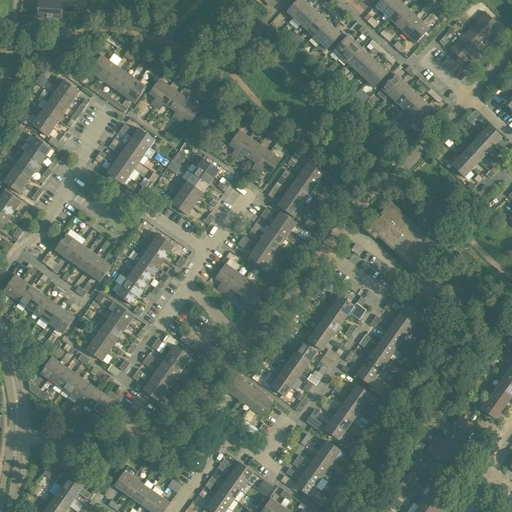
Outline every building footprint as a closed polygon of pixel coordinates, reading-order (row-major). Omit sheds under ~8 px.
[(114,0),(114,5),(122,6),(121,15),(129,16),(130,0),(114,0)] [(296,0),(286,12),(293,19),(307,4),(302,0),(296,0)] [(379,0),(374,6),(382,13),(393,0),(379,0)] [(398,0),(393,0),(382,13),(388,19),(402,4),(398,0)] [(54,1),(54,2),(39,1),(37,17),(46,18),(45,20),(54,20),(54,17),(61,18),(62,11),(74,12),(74,2),(54,1)] [(307,4),(293,19),(299,25),(313,10),(307,4)] [(402,4),(388,19),(395,25),(409,10),(402,4)] [(450,13),(444,8),(438,15),(443,20),(450,13)] [(313,10),(299,25),(306,31),(320,16),(313,10)] [(409,10),(395,25),(402,32),(416,16),(409,10)] [(484,12),(475,21),(494,39),(497,35),(492,30),(497,24),(484,12)] [(320,16),(306,31),(312,37),(326,22),(320,16)] [(416,16),(402,32),(408,38),(422,23),(416,16)] [(367,22),(370,25),(375,20),(371,17),(367,22)] [(378,24),(375,20),(370,25),(374,29),(378,24)] [(494,39),(475,21),(466,31),(480,43),(484,38),(490,43),(494,39)] [(326,22),(312,37),(319,43),(333,28),(326,22)] [(429,29),(422,23),(408,38),(415,44),(429,29)] [(340,35),(333,28),(319,43),(326,50),(340,35)] [(380,34),(383,38),(388,33),(384,29),(380,34)] [(480,43),(466,31),(458,40),(477,57),(480,53),(475,48),(480,43)] [(445,45),(453,36),(448,32),(440,40),(445,45)] [(392,36),(388,33),(383,38),(387,41),(392,36)] [(298,39),(292,34),(288,38),(294,44),(298,39)] [(333,51),(340,57),(354,42),(347,35),(336,47),(333,51)] [(368,44),(373,49),(377,44),(372,40),(368,44)] [(473,61),(477,57),(458,40),(449,49),(462,62),(467,56),(473,61)] [(354,42),(340,57),(346,64),(361,48),(354,42)] [(393,46),(397,50),(401,45),(397,42),(393,46)] [(382,49),(377,44),(373,49),(378,53),(382,49)] [(405,49),(401,45),(397,50),(400,53),(405,49)] [(361,48),(346,64),(353,70),(367,54),(361,48)] [(129,50),(126,54),(133,60),(136,56),(129,50)] [(382,56),(386,60),(390,57),(385,52),(382,56)] [(367,54),(353,70),(360,76),(374,60),(367,54)] [(89,73),(96,78),(108,61),(101,56),(99,58),(96,56),(93,60),(96,63),(89,73)] [(395,61),(390,57),(386,60),(391,65),(395,61)] [(374,60),(360,76),(366,82),(381,66),(374,60)] [(108,61),(96,78),(104,84),(116,66),(108,61)] [(116,66),(104,84),(111,89),(123,71),(116,66)] [(388,73),(381,66),(366,82),(373,88),(388,73)] [(123,71),(111,89),(119,94),(131,77),(123,71)] [(388,96),(402,81),(395,74),(381,89),(381,90),(377,94),(383,100),(388,96)] [(86,78),(82,75),(78,81),(82,84),(86,78)] [(40,76),(35,83),(37,84),(43,88),(47,82),(40,76)] [(131,77),(119,94),(126,99),(138,82),(131,77)] [(415,83),(420,88),(424,83),(419,78),(415,83)] [(63,80),(57,88),(74,100),(80,92),(63,80)] [(150,105),(155,108),(169,87),(159,80),(149,94),(155,99),(150,105)] [(402,81),(388,96),(394,102),(408,87),(402,81)] [(146,87),(138,82),(126,99),(122,105),(119,110),(124,113),(130,105),(128,104),(129,102),(134,105),(146,87)] [(429,88),(424,83),(420,88),(425,92),(429,88)] [(92,85),(89,89),(95,93),(98,89),(92,85)] [(169,109),(180,94),(169,87),(155,108),(159,111),(163,105),(169,109)] [(408,87),(394,102),(401,108),(415,93),(408,87)] [(52,95),(69,108),(74,100),(57,88),(52,95)] [(99,95),(104,99),(107,95),(102,91),(99,95)] [(429,95),(434,99),(437,95),(432,91),(429,95)] [(415,93),(401,108),(407,114),(422,99),(415,93)] [(175,122),(190,101),(180,94),(169,109),(175,113),(171,119),(175,122)] [(47,103),(64,115),(69,108),(52,95),(47,103)] [(112,99),(107,95),(104,99),(109,103),(112,99)] [(442,100),(437,95),(434,99),(439,104),(442,100)] [(422,99),(407,114),(414,121),(428,105),(422,99)] [(200,109),(190,101),(175,122),(179,126),(184,119),(190,124),(200,109)] [(41,110),(59,122),(64,115),(47,103),(41,110)] [(435,112),(428,105),(414,121),(421,127),(435,112)] [(12,117),(20,122),(27,111),(20,106),(12,117)] [(36,117),(53,130),(59,122),(41,110),(36,117)] [(48,138),(53,130),(36,117),(30,125),(48,138)] [(393,118),(388,123),(393,128),(398,123),(393,118)] [(488,125),(480,134),(494,146),(502,138),(488,125)] [(138,129),(132,137),(149,149),(155,141),(138,129)] [(230,156),(234,159),(249,138),(239,131),(229,145),(235,150),(230,156)] [(473,142),(486,154),(494,146),(480,134),(473,142)] [(35,137),(29,145),(46,157),(52,149),(35,137)] [(149,149),(132,137),(127,144),(144,156),(149,149)] [(249,160),(259,145),(249,138),(234,159),(239,163),(244,156),(249,160)] [(466,150),(479,162),(486,154),(473,142),(466,150)] [(283,147),(277,143),(273,148),(280,153),(283,147)] [(144,156),(127,144),(122,152),(139,164),(144,156)] [(24,153),(41,165),(46,157),(29,145),(24,153)] [(255,173),(270,152),(259,145),(249,160),(255,164),(251,170),(255,173)] [(458,158),(472,170),(479,162),(466,150),(458,158)] [(295,164),(296,164),(302,155),(297,151),(294,156),(290,160),(295,164)] [(139,164),(122,152),(117,159),(134,171),(139,164)] [(281,160),(270,152),(255,173),(260,177),(264,171),(270,175),(281,160)] [(19,160),(35,172),(41,165),(24,153),(19,160)] [(57,165),(61,159),(55,155),(52,155),(49,159),(53,162),(56,165),(57,165)] [(464,178),(472,170),(458,158),(451,166),(464,178)] [(134,171),(117,159),(112,166),(129,178),(134,171)] [(202,159),(197,167),(214,179),(219,172),(202,159)] [(13,168),(30,179),(35,172),(19,160),(13,168)] [(309,161),(303,169),(321,181),(326,173),(309,161)] [(124,186),(129,178),(112,166),(106,174),(124,186)] [(192,174),(209,186),(214,179),(197,167),(192,174)] [(8,175),(25,187),(30,179),(13,168),(8,175)] [(298,176),(315,188),(321,181),(303,169),(298,176)] [(285,171),(282,176),(286,179),(290,174),(285,171)] [(186,182),(203,194),(209,186),(192,174),(186,182)] [(20,195),(25,187),(8,175),(3,183),(20,195)] [(282,185),(286,179),(282,176),(278,181),(282,185)] [(293,184),(310,196),(315,188),(298,176),(293,184)] [(144,189),(148,192),(153,185),(149,182),(144,189)] [(181,189),(198,201),(203,194),(186,182),(181,189)] [(287,191),(305,203),(310,196),(293,184),(287,191)] [(143,199),(148,192),(142,188),(137,195),(143,199)] [(176,196),(193,208),(198,201),(181,189),(176,196)] [(4,191),(0,196),(0,199),(16,211),(21,203),(4,191)] [(272,199),(276,194),(271,191),(267,196),(272,199)] [(282,198),(300,210),(305,203),(287,191),(282,198)] [(187,216),(193,208),(176,196),(170,204),(187,216)] [(294,219),(300,210),(282,198),(277,206),(294,219)] [(0,210),(10,218),(16,211),(0,199),(0,210)] [(401,212),(391,202),(380,214),(382,215),(379,218),(377,220),(376,219),(365,230),(375,240),(377,237),(412,270),(423,258),(422,257),(423,254),(425,256),(436,245),(401,212)] [(502,211),(498,207),(494,212),(498,215),(502,211)] [(0,221),(5,225),(10,218),(0,210),(0,221)] [(279,212),(274,220),(291,232),(296,225),(279,212)] [(268,228),(286,240),(291,232),(274,220),(268,228)] [(263,235),(281,247),(286,240),(268,228),(263,235)] [(54,251),(62,257),(74,240),(66,234),(54,251)] [(157,235),(152,243),(169,255),(174,247),(157,235)] [(258,242),(275,255),(281,247),(263,235),(258,242)] [(74,240),(62,257),(70,262),(81,245),(74,240)] [(253,250),(270,262),(275,255),(258,242),(253,250)] [(169,255),(152,243),(147,250),(164,262),(169,255)] [(362,249),(354,243),(349,250),(357,255),(362,249)] [(81,245),(70,262),(77,267),(89,250),(81,245)] [(89,250),(77,267),(84,273),(96,256),(89,250)] [(164,262),(147,250),(142,257),(159,269),(164,262)] [(264,270),(270,262),(253,250),(247,258),(264,270)] [(136,264),(153,277),(159,269),(142,257),(138,255),(133,262),(136,264)] [(96,256),(84,273),(91,278),(103,261),(96,256)] [(50,260),(45,257),(42,262),(46,265),(50,260)] [(111,266),(103,261),(91,278),(99,283),(111,266)] [(131,272),(148,284),(153,277),(136,264),(131,272)] [(216,289),(221,292),(236,271),(225,264),(215,279),(221,283),(216,289)] [(60,268),(56,265),(52,271),(56,274),(60,268)] [(235,293),(245,278),(236,271),(221,292),(225,295),(230,289),(235,293)] [(126,279),(143,291),(148,284),(131,272),(126,279)] [(3,293),(10,298),(23,281),(15,275),(3,293)] [(241,306),(256,286),(245,278),(235,293),(241,297),(237,303),(241,306)] [(121,286),(138,299),(143,291),(126,279),(121,286)] [(23,281),(10,298),(18,303),(30,286),(23,281)] [(30,286),(18,303),(25,309),(37,291),(30,286)] [(75,292),(79,295),(83,290),(79,286),(75,292)] [(86,286),(83,290),(79,295),(83,298),(87,292),(90,289),(86,286)] [(132,307),(138,299),(121,286),(115,295),(132,307)] [(267,293),(256,286),(241,306),(246,310),(250,304),(257,308),(267,293)] [(37,291),(25,309),(32,314),(45,296),(37,291)] [(106,307),(111,299),(99,292),(95,300),(106,307)] [(45,296),(32,314),(40,319),(52,302),(45,296)] [(151,299),(147,296),(143,302),(147,305),(151,299)] [(339,296),(332,305),(333,306),(347,316),(353,308),(354,307),(353,306),(339,296)] [(81,303),(76,299),(73,303),(70,308),(76,312),(78,307),(81,303)] [(52,302),(40,319),(47,324),(59,307),(52,302)] [(406,304),(400,313),(415,323),(421,315),(406,304)] [(117,305),(112,313),(129,325),(134,317),(117,305)] [(327,314),(342,325),(348,316),(347,316),(333,306),(327,314)] [(59,307),(47,324),(54,329),(67,312),(59,307)] [(142,312),(136,307),(133,311),(139,315),(142,312)] [(75,318),(67,312),(54,329),(63,335),(75,318)] [(107,320),(124,332),(129,325),(112,313),(107,320)] [(394,322),(409,332),(415,323),(400,313),(394,322)] [(320,323),(335,334),(342,325),(327,314),(320,323)] [(102,327),(119,339),(124,332),(107,320),(102,327)] [(388,331),(403,341),(409,332),(394,322),(388,331)] [(314,332),(329,343),(335,334),(320,323),(314,332)] [(97,335),(114,347),(119,339),(102,327),(97,335)] [(381,339),(396,350),(403,341),(388,331),(381,339)] [(322,352),(329,343),(314,332),(307,342),(322,352)] [(192,340),(183,334),(179,340),(188,346),(192,340)] [(91,342),(109,354),(114,347),(97,335),(91,342)] [(365,335),(362,339),(367,343),(370,338),(365,335)] [(54,351),(57,345),(47,339),(44,346),(54,351)] [(363,347),(367,343),(362,339),(359,344),(363,347)] [(375,348),(390,359),(396,350),(381,339),(375,348)] [(103,363),(109,354),(91,342),(85,351),(101,362),(103,363)] [(497,342),(489,352),(494,356),(502,345),(497,342)] [(302,343),(296,351),(311,362),(317,353),(302,343)] [(174,346),(169,353),(186,365),(191,358),(174,346)] [(369,357),(384,368),(390,359),(375,348),(369,357)] [(289,360),(305,371),(311,362),(296,351),(289,360)] [(487,366),(494,356),(489,352),(482,363),(487,366)] [(161,353),(159,356),(164,360),(181,372),(186,365),(169,353),(166,356),(161,353)] [(355,355),(352,359),(355,361),(359,363),(362,360),(355,355)] [(39,374),(47,380),(59,363),(52,357),(39,374)] [(363,366),(378,376),(384,368),(369,357),(363,366)] [(159,367),(176,379),(181,372),(164,360),(159,367)] [(283,369),(298,380),(305,371),(289,360),(283,369)] [(59,363),(47,380),(55,385),(66,368),(59,363)] [(479,376),(487,366),(482,363),(475,373),(479,376)] [(323,365),(320,369),(325,373),(328,368),(323,365)] [(371,386),(378,376),(363,366),(356,376),(371,386)] [(153,375),(170,387),(176,379),(159,367),(153,375)] [(511,368),(510,367),(503,378),(511,384),(511,368)] [(66,368),(55,385),(62,390),(74,373),(66,368)] [(90,373),(95,376),(99,371),(94,368),(90,373)] [(277,378),(292,388),(298,380),(283,369),(277,378)] [(102,373),(99,371),(95,376),(92,380),(96,382),(102,373)] [(74,373),(62,390),(69,396),(81,378),(74,373)] [(472,387),(479,376),(475,373),(467,383),(472,387)] [(148,382),(165,394),(170,387),(153,375),(148,382)] [(226,392),(238,400),(248,386),(242,382),(244,380),(238,375),(226,392)] [(187,377),(182,384),(188,388),(193,381),(187,377)] [(81,378),(69,396),(77,401),(89,384),(81,378)] [(285,398),(292,388),(277,378),(270,388),(285,398)] [(496,388),(510,399),(511,395),(511,384),(503,378),(496,388)] [(159,403),(165,394),(148,382),(142,391),(159,403)] [(465,397),(472,387),(467,383),(460,394),(465,397)] [(89,384),(77,401),(84,406),(96,389),(89,384)] [(388,384),(384,389),(389,393),(393,388),(388,384)] [(356,385),(350,394),(365,405),(371,396),(356,385)] [(248,386),(238,400),(250,409),(262,393),(256,389),(255,391),(248,386)] [(488,399),(503,409),(510,399),(496,388),(488,399)] [(96,389),(84,406),(91,411),(103,394),(96,389)] [(267,396),(262,393),(250,409),(263,418),(265,414),(273,403),(266,399),(267,396)] [(112,400),(103,394),(91,411),(100,417),(112,400)] [(343,403),(358,414),(365,405),(350,394),(343,403)] [(309,400),(304,397),(301,402),(305,405),(309,400)] [(495,420),(503,409),(488,399),(481,409),(485,413),(495,420)] [(440,402),(432,412),(437,416),(444,405),(440,402)] [(337,412),(352,422),(358,414),(343,403),(337,412)] [(352,422),(337,412),(331,421),(346,431),(352,422)] [(429,426),(437,416),(432,412),(425,423),(429,426)] [(461,417),(453,428),(467,438),(475,427),(461,417)] [(339,441),(346,431),(331,421),(324,430),(339,441)] [(422,436),(429,426),(425,423),(417,433),(422,436)] [(258,430),(253,427),(249,433),(248,433),(253,437),(254,436),(258,430)] [(446,438),(460,448),(467,438),(453,428),(446,438)] [(415,447),(422,436),(417,433),(410,443),(415,447)] [(438,448),(453,458),(460,448),(446,438),(438,448)] [(326,441),(320,450),(335,461),(341,452),(326,441)] [(407,457),(415,447),(410,443),(402,454),(407,457)] [(431,458),(445,469),(453,458),(438,448),(431,458)] [(313,459),(328,469),(335,461),(320,450),(313,459)] [(438,479),(445,469),(431,458),(423,469),(438,479)] [(307,468),(322,478),(328,469),(313,459),(307,468)] [(238,463),(232,472),(247,482),(253,473),(238,463)] [(124,493),(134,479),(134,478),(133,478),(137,472),(128,466),(114,486),(124,493)] [(301,477),(316,487),(322,478),(307,468),(301,477)] [(74,470),(67,479),(82,490),(89,480),(74,470)] [(410,470),(403,480),(408,484),(415,473),(410,470)] [(226,481),(240,491),(247,482),(232,472),(226,481)] [(309,497),(316,487),(301,477),(294,486),(309,497)] [(61,488),(76,498),(82,490),(67,479),(61,488)] [(124,493),(132,500),(143,485),(134,479),(124,493)] [(173,479),(168,486),(177,493),(182,485),(173,479)] [(400,494),(408,484),(403,480),(395,490),(400,494)] [(219,490),(234,500),(240,491),(226,481),(219,490)] [(264,481),(258,490),(267,496),(273,487),(267,483),(264,481)] [(143,485),(132,500),(141,506),(152,491),(143,485)] [(433,486),(425,496),(440,507),(448,496),(433,486)] [(55,497),(70,507),(76,498),(61,488),(55,497)] [(213,499),(228,509),(234,500),(219,490),(213,499)] [(393,504),(400,494),(395,490),(388,501),(393,504)] [(152,491),(141,506),(149,511),(150,511),(160,497),(152,491)] [(242,492),(239,497),(252,507),(256,501),(242,492)] [(49,506),(57,511),(66,511),(70,507),(55,497),(52,494),(45,503),(49,506)] [(418,507),(425,511),(436,511),(440,507),(425,496),(418,507)] [(163,511),(170,504),(160,497),(150,511),(163,511)] [(261,511),(275,511),(280,505),(271,498),(261,511)] [(212,511),(225,511),(228,509),(213,499),(207,508),(212,511)] [(33,504),(27,500),(23,505),(29,510),(33,504)] [(381,511),(387,511),(393,504),(388,501),(381,511)]
